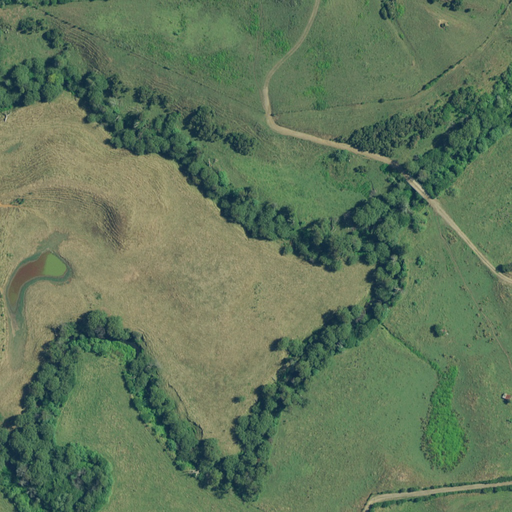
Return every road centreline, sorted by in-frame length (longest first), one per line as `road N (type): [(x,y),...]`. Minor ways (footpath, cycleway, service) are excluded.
road 1 (track): [(367,511),(378,497),(511,482)]
road 2 (track): [(511,282),(425,195)]
